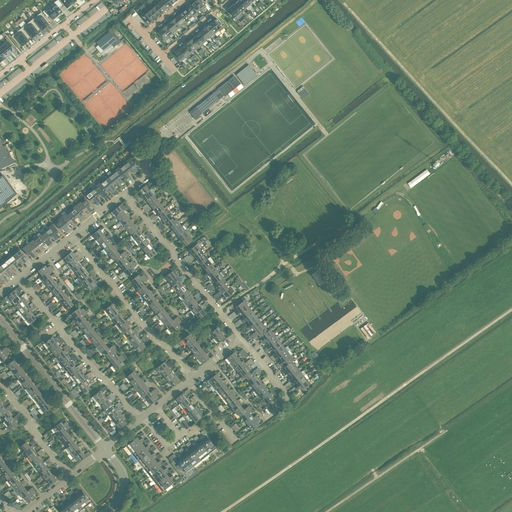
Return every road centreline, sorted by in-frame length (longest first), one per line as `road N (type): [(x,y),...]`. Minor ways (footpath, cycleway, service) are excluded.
road 1 (residential): [(164,511),(300,420),(403,336)]
road 2 (track): [(511,185),(343,3)]
road 3 (residential): [(139,420),(19,277)]
road 4 (residential): [(241,339),(125,193)]
road 5 (residential): [(191,378),(73,235)]
road 6 (residential): [(187,0),(144,36),(162,57),(231,0)]
road 7 (residential): [(125,193),(150,174),(140,162),(157,145),(222,220)]
road 8 (tertiary): [(104,448),(0,318)]
road 9 (track): [(326,511),(443,433)]
road 10 (residential): [(328,217),(303,182),(291,179),(222,220)]
road 11 (residential): [(95,0),(0,76)]
